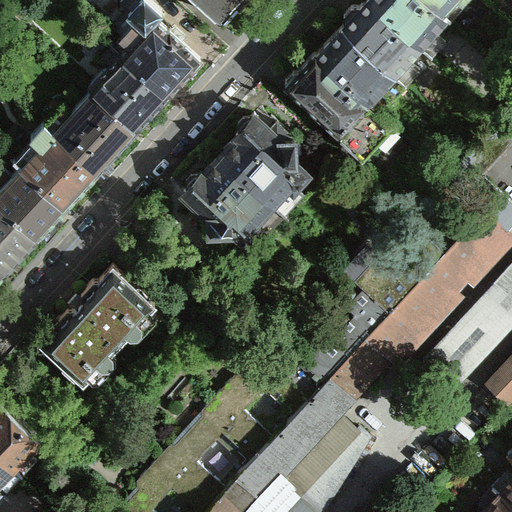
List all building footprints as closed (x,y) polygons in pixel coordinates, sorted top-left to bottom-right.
[(121,0),(121,1),(137,16),(113,43),(167,92),(179,79),(200,56),(182,39),(183,38),(170,26),(169,27),(155,14),(161,8),(152,0),(121,0)] [(200,0),(204,3),(206,1),(223,17),(237,2),(239,3),(242,0),(200,0)] [(348,8),(344,13),(345,20),(343,22),(395,70),(421,41),(376,0),(363,0),(359,4),(352,4),(348,8)] [(376,0),(421,41),(432,52),(446,36),(435,26),(447,14),(431,0),(376,0)] [(431,0),(447,14),(451,18),(466,1),(465,0),(431,0)] [(395,70),(343,22),(323,44),(317,51),(369,98),(395,70)] [(92,85),(136,125),(145,116),(167,92),(113,43),(111,41),(99,54),(108,62),(89,82),(92,85)] [(369,98),(317,51),(315,49),(298,69),(294,69),(289,74),(286,78),(286,82),(295,90),(298,90),(339,127),(337,129),(363,152),(392,120),(369,98)] [(116,148),(137,125),(136,125),(92,85),(53,128),(97,168),(116,148)] [(511,101),(448,171),(472,194),(485,205),(445,248),(390,307),(309,395),(294,411),(274,433),(261,447),(247,462),(226,485),(220,491),(241,510),(350,391),(354,394),(511,225),(511,199),(479,169),(511,132),(511,101)] [(293,184),(308,168),(296,157),(295,134),(292,134),(292,132),(277,119),(271,126),(254,111),(250,116),(250,114),(244,115),(243,115),(239,120),(238,121),(239,126),(240,126),(236,131),(237,132),(235,135),(221,151),(272,198),(289,180),(293,184)] [(22,162),(66,203),(82,185),(97,168),(53,128),(44,119),(31,134),(32,135),(14,155),(22,162)] [(245,236),(259,222),(254,217),(272,198),(221,151),(206,167),(204,169),(203,168),(198,172),(198,171),(192,171),(191,172),(187,176),(187,177),(187,181),(187,183),(188,183),(184,187),(200,202),(194,210),(208,223),(210,223),(211,226),(233,225),(245,236)] [(0,199),(37,234),(50,219),(66,203),(22,162),(12,172),(3,164),(0,166),(0,199)] [(485,205),(472,194),(432,237),(445,248),(485,205)] [(0,261),(6,267),(21,251),(37,234),(0,199),(0,261)] [(445,248),(432,237),(428,233),(394,269),(389,265),(375,251),(354,274),(360,279),(390,307),(445,248)] [(108,361),(112,356),(112,351),(110,349),(129,329),(131,331),(136,330),(141,326),(141,320),(138,318),(155,300),(152,297),(151,291),(140,280),(134,280),(113,261),(99,276),(93,277),(81,290),(76,290),(72,294),(67,300),(67,305),(55,318),(56,323),(41,339),(62,358),(62,364),(74,375),(80,375),(83,378),(100,360),(102,362),(108,361)] [(511,262),(414,367),(449,399),(511,332),(511,262)] [(390,307),(360,279),(340,301),(349,309),(288,376),(309,395),(390,307)] [(241,371),(235,371),(210,399),(261,447),(274,433),(244,406),(265,384),(294,411),(309,395),(288,376),(263,353),(245,372),(243,374),(241,371)] [(511,358),(491,381),(509,398),(511,394),(511,358)] [(38,454),(28,445),(40,433),(0,396),(0,450),(22,471),(38,454)] [(175,442),(170,442),(162,450),(214,498),(220,491),(226,485),(197,458),(218,436),(247,462),(261,447),(210,399),(202,407),(203,412),(189,427),(175,442)] [(284,470),(319,502),(377,439),(342,407),(284,470)] [(0,481),(7,488),(22,471),(0,450),(0,481)] [(214,498),(162,450),(137,477),(137,484),(140,486),(136,490),(120,507),(125,511),(158,511),(153,506),(173,484),(202,511),(214,498)] [(280,468),(241,510),(242,511),(321,511),(325,509),(280,468)] [(511,475),(500,489),(511,499),(511,475)] [(511,511),(511,499),(500,489),(478,511),(511,511)] [(242,511),(241,510),(220,491),(214,498),(202,511),(200,511),(242,511)]
